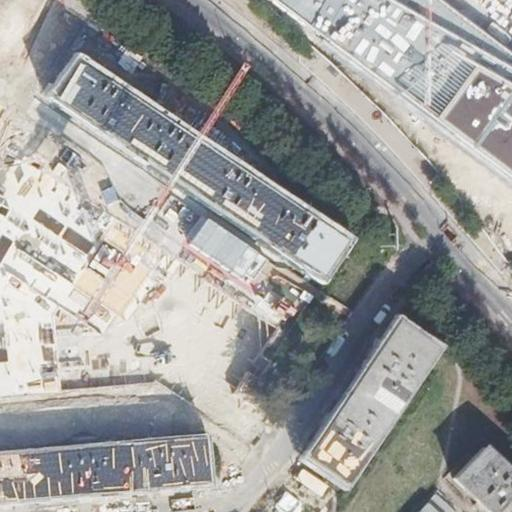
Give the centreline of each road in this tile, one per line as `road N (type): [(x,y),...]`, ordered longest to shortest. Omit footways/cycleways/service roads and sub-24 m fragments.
road 1 (tertiary): [(202,0),(299,78),(511,315)]
road 2 (unknown): [(0,90),(123,172),(163,221),(268,299)]
